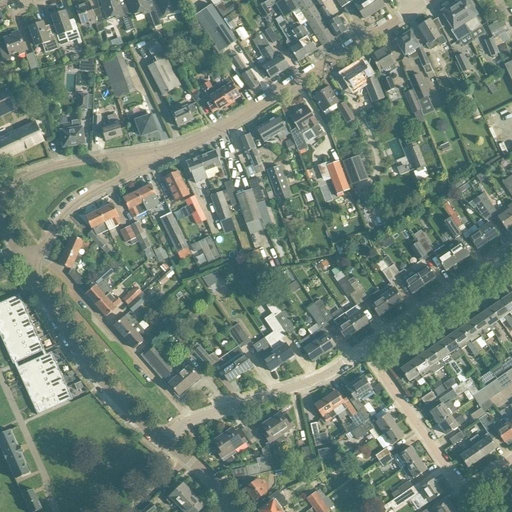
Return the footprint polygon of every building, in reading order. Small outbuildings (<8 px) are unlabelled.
[(105,0),(102,1),(109,21),(123,16),(117,0),(105,0)] [(128,0),(135,17),(150,12),(145,0),(128,0)] [(151,0),(156,13),(161,25),(160,20),(167,17),(166,15),(180,10),(176,0),(151,0)] [(271,14),(267,8),(268,8),(269,8),(270,7),(271,7),(272,7),(272,6),(273,5),(274,4),(275,3),(272,0),(268,0),(257,7),(264,18),(271,14)] [(272,0),(275,3),(284,17),(298,8),(299,8),(295,2),(293,0),(272,0)] [(309,0),(297,0),(295,2),(299,8),(298,8),(322,46),(334,38),(309,0)] [(333,19),(321,1),(320,0),(312,0),(316,6),(335,37),(346,31),(337,17),(333,19)] [(364,19),(374,13),(368,2),(366,0),(355,0),(353,2),(364,19)] [(366,0),(368,2),(374,13),(384,6),(380,0),(366,0)] [(464,21),(462,23),(469,34),(481,26),(475,16),(477,15),(472,8),(466,0),(458,0),(453,4),(464,21)] [(89,2),(75,7),(81,25),(88,22),(89,25),(95,23),(98,33),(99,32),(104,31),(104,30),(101,15),(95,17),(89,2)] [(453,4),(444,10),(442,12),(449,23),(453,29),(451,31),(457,41),(469,34),(462,23),(464,21),(453,4)] [(204,30),(216,46),(220,51),(235,41),(213,8),(197,19),(198,21),(204,30)] [(238,9),(230,13),(234,19),(241,14),(238,9)] [(52,16),(59,36),(61,41),(69,38),(70,42),(81,38),(76,24),(70,26),(64,11),(52,16)] [(154,27),(161,25),(156,13),(150,15),(154,27)] [(129,15),(122,17),(127,32),(134,29),(129,15)] [(418,27),(429,43),(427,44),(430,50),(439,44),(440,46),(446,42),(438,30),(442,28),(438,18),(431,22),(430,20),(426,22),(425,23),(423,22),(420,24),(420,26),(418,27)] [(489,25),(498,45),(511,39),(503,19),(489,25)] [(307,55),(299,42),(289,27),(285,20),(277,25),(287,40),(286,41),(286,42),(286,43),(287,44),(298,61),(307,55)] [(204,30),(198,21),(187,23),(190,33),(204,30)] [(42,22),(29,27),(36,46),(42,44),(46,54),(58,49),(53,35),(48,37),(42,22)] [(289,27),(299,42),(307,55),(317,49),(308,36),(301,26),(297,28),(294,24),(289,27)] [(270,27),(265,31),(273,44),(278,40),(270,27)] [(5,43),(0,45),(0,51),(3,61),(11,58),(10,55),(18,53),(19,56),(26,53),(18,31),(11,33),(12,35),(4,38),(5,43)] [(415,48),(423,67),(426,74),(432,71),(426,58),(421,45),(419,46),(410,32),(397,39),(396,43),(397,43),(405,55),(415,48)] [(277,56),(267,41),(262,34),(257,37),(280,73),(289,67),(281,53),(277,56)] [(280,73),(257,37),(252,40),(266,62),(262,65),(270,79),(280,73)] [(181,85),(166,57),(156,38),(145,44),(152,58),(153,57),(156,62),(147,66),(162,95),(181,85)] [(492,38),(485,41),(491,56),(499,53),(492,38)] [(222,65),(227,61),(220,51),(216,46),(210,50),(222,65)] [(395,62),(387,46),(371,56),(380,71),(379,72),(386,92),(394,89),(388,74),(397,68),(394,63),(395,62)] [(135,91),(120,52),(101,59),(115,98),(135,91)] [(31,71),(39,68),(33,53),(26,55),(31,71)] [(463,54),(455,57),(463,72),(470,69),(463,54)] [(258,85),(259,84),(250,70),(247,71),(237,56),(230,61),(250,90),(253,88),(255,89),(258,87),(258,85)] [(362,62),(343,74),(353,89),(363,82),(372,103),(384,98),(375,75),(372,77),(362,62)] [(225,86),(220,90),(230,105),(235,102),(234,100),(239,97),(232,86),(234,84),(226,70),(218,75),(225,86)] [(409,79),(419,100),(429,96),(419,74),(409,79)] [(225,108),(230,105),(220,90),(215,93),(208,82),(201,86),(209,99),(205,102),(212,113),(218,109),(219,110),(225,106),(225,108)] [(338,103),(328,87),(314,96),(323,112),(338,103)] [(414,113),(421,110),(412,90),(405,93),(414,113)] [(0,94),(0,101),(5,100),(10,112),(17,109),(8,91),(0,94)] [(198,92),(193,95),(197,102),(200,100),(201,97),(198,92)] [(79,94),(79,108),(87,109),(87,95),(79,94)] [(347,122),(355,118),(345,102),(337,107),(347,122)] [(171,113),(178,127),(193,120),(190,115),(197,112),(193,103),(186,106),(171,113)] [(316,120),(307,106),(290,117),(297,128),(290,132),(298,152),(308,148),(302,134),(310,129),(316,138),(324,133),(315,120),(316,120)] [(156,130),(151,115),(148,116),(146,111),(128,117),(134,133),(140,131),(141,136),(156,130)] [(101,128),(106,141),(122,135),(115,114),(108,116),(111,125),(101,128)] [(289,134),(278,116),(256,129),(263,142),(278,133),(281,139),(289,134)] [(73,129),(61,131),(63,147),(84,144),(81,120),(71,121),(73,129)] [(0,160),(43,141),(35,122),(0,138),(0,160)] [(262,164),(249,134),(239,138),(245,153),(248,151),(255,167),(262,164)] [(447,142),(440,145),(443,150),(450,147),(447,142)] [(416,147),(409,150),(416,168),(424,165),(416,147)] [(215,151),(199,157),(205,172),(221,165),(215,151)] [(359,155),(342,161),(345,169),(351,185),(368,179),(359,155)] [(199,157),(185,162),(191,176),(192,176),(195,184),(207,179),(205,172),(199,157)] [(330,163),(326,164),(331,178),(338,197),(344,194),(342,191),(349,188),(339,159),(330,163)] [(401,175),(411,170),(408,163),(398,167),(401,175)] [(276,196),(285,192),(289,191),(280,166),(266,171),(276,196)] [(185,187),(177,171),(165,177),(169,185),(168,185),(169,186),(167,186),(174,201),(188,195),(185,188),(185,187)] [(486,178),(482,172),(476,176),(480,182),(486,178)] [(435,176),(424,181),(426,185),(437,180),(435,176)] [(502,182),(511,196),(511,184),(507,178),(502,182)] [(251,190),(252,192),(257,204),(264,202),(261,192),(257,179),(248,181),(251,190)] [(227,190),(221,192),(225,202),(230,200),(232,206),(240,204),(237,195),(236,195),(232,181),(224,183),(227,190)] [(137,191),(137,192),(147,212),(161,205),(151,185),(137,191)] [(237,195),(240,204),(246,223),(262,218),(257,204),(252,192),(251,190),(237,195)] [(147,212),(137,192),(137,191),(123,198),(133,219),(147,212)] [(225,202),(221,192),(210,196),(223,232),(235,228),(225,202)] [(478,197),(491,216),(497,212),(484,193),(478,197)] [(194,197),(185,201),(194,219),(203,215),(194,197)] [(491,216),(478,197),(467,204),(472,209),(475,207),(485,221),(491,216)] [(112,204),(99,210),(105,222),(109,230),(121,224),(117,216),(118,215),(112,204)] [(99,210),(86,217),(91,229),(93,228),(94,230),(88,235),(97,245),(105,253),(106,254),(110,251),(107,244),(98,235),(109,230),(105,222),(99,210)] [(506,229),(511,225),(511,216),(508,210),(497,217),(506,229)] [(450,217),(451,218),(462,234),(468,229),(457,212),(450,217)] [(177,253),(189,248),(171,213),(160,218),(177,253)] [(454,239),(445,245),(457,263),(469,255),(460,242),(460,243),(457,238),(462,234),(451,218),(443,224),(454,239)] [(138,222),(130,226),(136,238),(138,242),(142,251),(150,247),(138,222)] [(489,223),(479,230),(487,242),(498,235),(489,223)] [(130,226),(120,231),(126,243),(130,241),(136,238),(130,226)] [(477,249),(487,242),(479,230),(468,237),(477,249)] [(72,235),(65,250),(77,255),(80,247),(87,250),(90,243),(72,235)] [(191,245),(194,252),(202,248),(208,262),(219,257),(209,236),(191,245)] [(425,239),(419,242),(427,254),(432,250),(425,239)] [(412,268),(415,273),(424,285),(435,277),(427,265),(423,260),(429,256),(427,254),(419,242),(413,247),(422,261),(412,268)] [(94,252),(99,247),(95,243),(90,247),(94,252)] [(445,271),(457,263),(445,245),(433,253),(445,271)] [(65,250),(59,264),(71,269),(72,265),(77,267),(79,266),(83,257),(77,255),(65,250)] [(164,251),(155,256),(159,263),(168,258),(164,251)] [(237,256),(238,264),(248,262),(247,254),(237,256)] [(388,256),(382,260),(394,277),(399,273),(388,256)] [(327,259),(319,264),(321,268),(330,264),(327,259)] [(390,283),(396,279),(396,278),(395,279),(394,277),(382,260),(376,264),(390,283)] [(108,266),(93,279),(98,284),(113,271),(108,266)] [(415,273),(412,268),(405,272),(405,274),(403,274),(400,275),(399,276),(400,276),(412,293),(424,285),(415,273)] [(73,269),(70,276),(76,283),(82,289),(87,285),(73,269)] [(342,271),(334,277),(338,283),(346,277),(342,271)] [(164,275),(159,280),(162,283),(168,278),(164,275)] [(338,283),(348,297),(350,296),(356,305),(357,305),(362,302),(351,285),(348,281),(346,277),(338,283)] [(223,280),(216,285),(219,289),(226,284),(223,280)] [(106,296),(109,293),(112,291),(103,281),(97,286),(96,285),(86,294),(96,305),(106,296)] [(356,282),(351,285),(362,302),(367,299),(356,282)] [(391,284),(380,292),(382,295),(390,308),(402,300),(391,284)] [(121,299),(127,306),(142,293),(136,286),(121,299)] [(378,291),(367,299),(379,316),(390,308),(382,295),(380,292),(378,291)] [(109,293),(106,296),(96,305),(106,317),(116,308),(114,306),(121,300),(117,296),(114,299),(109,293)] [(148,299),(142,293),(127,306),(126,307),(132,313),(148,299)] [(0,316),(25,305),(20,294),(0,302),(0,316)] [(511,295),(511,294),(501,301),(511,317),(511,295)] [(326,321),(327,321),(332,318),(320,300),(314,303),(315,304),(326,321)] [(511,317),(501,301),(491,308),(499,319),(503,316),(511,329),(511,317)] [(321,325),(324,328),(329,325),(327,321),(326,321),(315,304),(307,309),(319,326),(321,325)] [(0,329),(30,316),(25,305),(0,316),(0,329)] [(356,305),(345,313),(357,331),(369,323),(357,305),(356,305)] [(491,308),(481,314),(491,329),(493,331),(498,339),(502,336),(499,331),(494,322),(499,319),(491,308)] [(194,311),(189,314),(193,320),(198,317),(194,311)] [(279,323),(287,335),(292,331),(291,329),(294,327),(290,320),(290,318),(285,311),(283,311),(275,317),(279,323)] [(337,326),(345,339),(357,331),(345,313),(333,320),(337,326)] [(114,326),(124,337),(139,324),(135,319),(133,321),(127,314),(114,326)] [(493,331),(491,329),(481,314),(471,321),(485,341),(490,338),(487,335),(493,331)] [(35,327),(30,316),(0,329),(0,330),(1,330),(2,333),(1,333),(3,339),(4,341),(35,327)] [(166,319),(150,332),(155,339),(171,326),(166,319)] [(471,321),(461,328),(471,343),(478,353),(483,350),(480,345),(485,341),(471,321)] [(273,326),(281,338),(282,339),(287,335),(279,323),(273,326)] [(144,329),(139,324),(124,337),(134,349),(147,338),(142,331),(144,329)] [(239,324),(233,328),(245,346),(251,342),(239,324)] [(40,339),(35,327),(4,341),(5,342),(6,341),(7,344),(6,344),(8,350),(9,352),(40,339)] [(240,349),(245,346),(233,328),(227,332),(238,347),(227,354),(232,362),(241,374),(252,366),(244,354),(240,349)] [(324,328),(312,336),(324,353),(335,345),(327,333),(324,328)] [(478,353),(471,343),(461,328),(451,335),(461,349),(467,345),(475,356),(478,353)] [(441,342),(451,356),(454,360),(464,353),(461,349),(451,335),(441,342)] [(304,349),(312,361),(324,353),(312,336),(309,337),(307,337),(304,339),(304,341),(305,342),(301,345),(304,349)] [(270,346),(282,364),(294,356),(285,343),(285,344),(282,339),(281,338),(270,346)] [(12,355),(11,355),(13,361),(14,362),(12,363),(13,364),(45,350),(40,339),(9,352),(9,353),(11,352),(12,355)] [(270,372),(282,364),(270,346),(267,342),(256,349),(263,359),(262,359),(270,372)] [(447,359),(451,356),(441,342),(431,348),(439,360),(445,356),(447,359)] [(156,345),(144,356),(179,395),(198,378),(189,366),(188,366),(183,361),(176,368),(156,345)] [(188,357),(194,352),(192,350),(187,345),(182,350),(188,357)] [(221,370),(229,382),(241,374),(232,362),(227,354),(218,360),(212,353),(207,356),(197,346),(192,350),(194,352),(211,371),(211,370),(208,367),(214,361),(217,364),(221,370)] [(431,348),(421,355),(433,373),(443,366),(439,360),(431,348)] [(51,352),(18,367),(20,372),(23,378),(23,379),(57,364),(51,352)] [(421,355),(411,362),(422,378),(428,374),(432,375),(433,373),(421,355)] [(417,382),(422,378),(411,362),(401,369),(409,380),(411,383),(415,380),(417,382)] [(26,382),(25,382),(28,389),(27,389),(28,391),(62,376),(57,364),(23,379),(23,380),(25,379),(26,382)] [(509,386),(511,383),(511,380),(506,372),(501,376),(509,386)] [(67,387),(62,376),(28,391),(29,391),(30,391),(31,393),(30,394),(33,400),(33,401),(34,403),(67,387)] [(504,390),(509,386),(501,376),(497,379),(504,390)] [(356,400),(360,398),(363,402),(374,394),(363,377),(347,388),(353,398),(350,400),(358,412),(364,422),(371,417),(363,407),(356,400)] [(443,384),(447,390),(455,384),(452,378),(443,384)] [(497,379),(492,382),(499,393),(504,390),(497,379)] [(472,395),(477,392),(479,390),(474,382),(468,386),(465,381),(463,382),(468,389),(472,395)] [(458,397),(468,389),(463,382),(453,390),(458,397)] [(494,396),(499,393),(492,382),(487,385),(494,396)] [(434,390),(438,396),(445,391),(442,385),(434,390)] [(487,385),(482,389),(490,399),(494,396),(487,385)] [(67,387),(34,403),(35,402),(36,405),(35,406),(38,412),(38,413),(37,414),(38,415),(73,399),(67,387)] [(479,390),(477,392),(485,403),(490,399),(482,389),(479,391),(479,390)] [(356,413),(346,398),(342,401),(336,391),(325,398),(333,409),(337,415),(345,409),(350,417),(356,413)] [(421,399),(425,405),(436,398),(432,392),(421,399)] [(480,406),(485,403),(477,392),(472,395),(480,406)] [(337,415),(333,409),(325,398),(315,405),(326,422),(337,415)] [(430,412),(438,423),(450,415),(442,404),(430,412)] [(485,414),(480,407),(470,414),(475,421),(485,414)] [(506,423),(511,431),(511,419),(510,421),(503,410),(499,412),(503,418),(506,423)] [(280,412),(271,419),(284,438),(284,440),(285,440),(282,435),(294,426),(287,416),(285,418),(280,412)] [(358,412),(356,413),(350,417),(357,427),(364,422),(358,412)] [(383,433),(383,434),(396,425),(388,413),(377,420),(374,415),(364,422),(357,427),(350,431),(356,439),(372,428),(378,437),(383,433)] [(453,420),(450,415),(438,423),(446,434),(466,421),(461,414),(453,420)] [(504,442),(505,442),(507,444),(508,445),(511,442),(511,441),(510,438),(511,437),(511,431),(506,423),(503,418),(501,419),(500,422),(503,426),(496,430),(498,433),(504,442)] [(277,445),(284,440),(284,438),(271,419),(261,425),(265,431),(263,433),(268,442),(265,444),(268,448),(276,444),(277,445)] [(483,440),(474,446),(482,458),(496,448),(490,439),(498,433),(496,430),(490,422),(485,426),(489,432),(482,437),(483,440)] [(404,437),(396,425),(383,434),(391,445),(404,437)] [(233,428),(223,434),(234,450),(246,442),(240,432),(237,434),(233,428)] [(0,446),(15,480),(30,473),(21,454),(23,453),(20,446),(18,447),(10,430),(0,434),(0,446)] [(326,432),(313,435),(315,447),(329,444),(326,432)] [(449,439),(453,445),(464,438),(460,432),(449,439)] [(234,450),(223,434),(213,440),(218,447),(215,449),(221,459),(234,450)] [(304,461),(312,460),(308,446),(301,448),(304,461)] [(468,467),(482,458),(474,446),(460,456),(468,467)] [(403,469),(406,467),(418,458),(410,447),(395,458),(403,469)] [(333,456),(331,448),(318,451),(320,459),(333,456)] [(379,461),(390,453),(386,448),(375,455),(379,461)] [(394,459),(390,453),(379,461),(382,467),(394,459)] [(270,455),(263,456),(266,472),(274,471),(270,455)] [(247,477),(249,476),(266,472),(263,456),(256,458),(257,463),(245,466),(245,467),(245,468),(247,477)] [(418,458),(406,467),(403,469),(411,481),(426,470),(418,458)] [(244,478),(247,477),(245,468),(232,471),(234,480),(244,478)] [(247,477),(244,478),(250,485),(245,488),(251,496),(251,498),(253,501),(255,501),(258,499),(258,498),(266,492),(268,485),(264,479),(255,478),(251,480),(249,476),(247,477)] [(392,494),(395,499),(413,487),(409,480),(397,488),(398,489),(392,494)] [(414,496),(422,507),(437,496),(437,497),(439,495),(438,495),(442,493),(433,480),(421,488),(422,490),(414,496)] [(175,501),(180,507),(193,495),(183,484),(166,500),(171,505),(175,501)] [(413,487),(395,499),(383,507),(387,511),(391,511),(395,509),(394,508),(417,492),(413,487)] [(22,494),(29,511),(34,511),(42,509),(33,489),(24,493),(22,494)] [(273,500),(259,511),(281,511),(280,509),(287,504),(284,500),(284,499),(282,495),(280,495),(278,492),(269,498),(270,498),(271,498),(273,500)] [(306,498),(313,507),(322,500),(315,492),(306,498)] [(196,511),(204,505),(193,495),(180,507),(185,511),(196,511)] [(328,511),(329,511),(322,500),(313,507),(316,511),(328,511)] [(454,511),(455,511),(448,501),(433,510),(434,511),(454,511)] [(151,511),(156,508),(152,503),(140,511),(151,511)]
